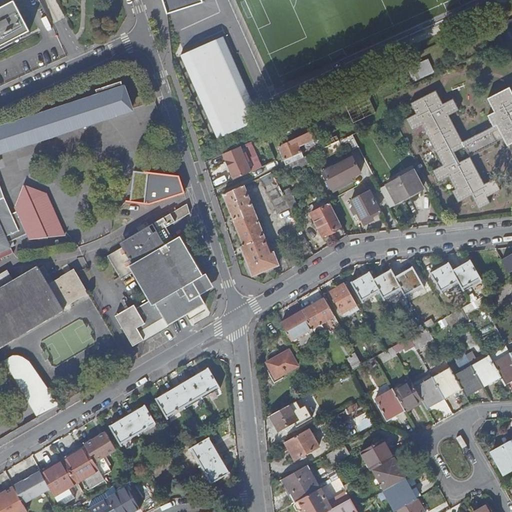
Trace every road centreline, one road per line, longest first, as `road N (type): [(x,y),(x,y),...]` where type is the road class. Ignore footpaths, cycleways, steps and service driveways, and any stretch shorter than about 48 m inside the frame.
road 1 (residential): [(236,317),(352,250),(511,231)]
road 2 (residential): [(148,38),(236,317)]
road 3 (residential): [(0,457),(236,317)]
road 4 (unknown): [(197,191),(0,265)]
road 5 (residential): [(258,499),(236,317)]
road 6 (residential): [(148,38),(0,103)]
road 7 (residential): [(454,423),(426,446),(448,487),(486,479)]
